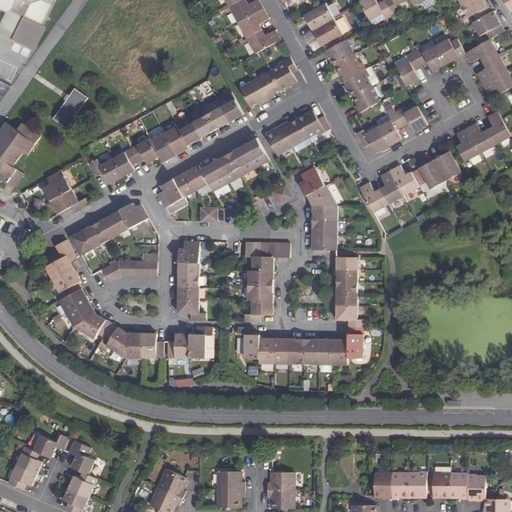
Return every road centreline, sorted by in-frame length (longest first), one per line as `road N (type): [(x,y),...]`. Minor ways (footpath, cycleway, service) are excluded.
road 1 (tertiary): [(511,418),(143,408),(64,373),(0,311)]
road 2 (residential): [(166,231),(302,233),(301,263),(281,274),(281,320),(342,327)]
road 3 (residential): [(315,91),(144,188)]
road 4 (residential): [(315,91),(363,169),(453,124)]
road 5 (residential): [(144,188),(64,233),(0,207)]
